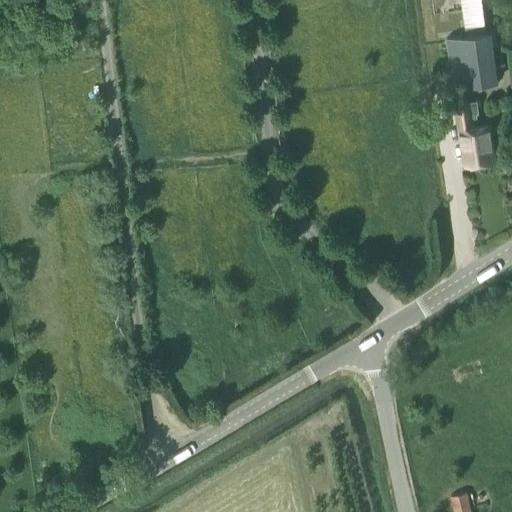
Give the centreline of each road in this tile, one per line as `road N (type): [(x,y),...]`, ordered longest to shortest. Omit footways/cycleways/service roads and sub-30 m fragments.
road 1 (tertiary): [(68,511),(369,342)]
road 2 (residential): [(369,342),(405,511)]
road 3 (tertiary): [(369,342),(511,253)]
